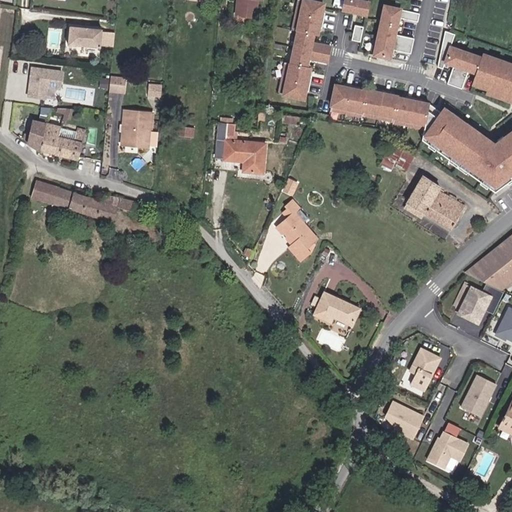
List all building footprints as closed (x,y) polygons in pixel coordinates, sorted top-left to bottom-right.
[(255,0),(237,0),(235,15),(254,18),(255,0)] [(328,63),(331,48),(312,44),(314,35),(318,36),(320,28),(322,29),(325,13),(322,13),(324,4),(302,0),(300,0),(281,95),(304,100),(306,92),(309,92),(312,77),(309,76),(311,68),(307,67),(309,59),(328,63)] [(366,15),(369,3),(353,0),(344,0),(343,10),(366,15)] [(395,34),(398,18),(418,22),(420,14),(384,6),(374,56),(390,59),(392,50),(411,54),(414,39),(395,34)] [(103,29),(71,26),(69,45),(101,48),(101,45),(114,46),(115,33),(103,32),(103,29)] [(361,43),(364,28),(355,26),(352,41),(361,43)] [(445,62),(449,50),(451,46),(455,33),(445,30),(438,66),(443,68),(445,62)] [(477,73),(482,58),(451,46),(449,50),(445,62),(454,65),(448,83),(462,88),(468,70),(477,73)] [(511,63),(484,54),(482,58),(477,73),(473,84),(488,89),(511,97),(511,63)] [(58,90),(61,73),(31,68),(27,97),(44,99),(46,88),(58,90)] [(125,93),(127,78),(111,77),(111,81),(110,92),(125,93)] [(107,90),(108,80),(99,80),(99,89),(107,90)] [(160,85),(148,84),(147,98),(159,99),(160,85)] [(426,122),(430,104),(421,102),(422,100),(407,96),(406,99),(391,96),(392,92),(377,89),(376,92),(368,90),(368,92),(360,91),(360,88),(345,84),(344,87),(336,86),(331,110),(425,129),(426,122)] [(511,97),(488,89),(487,93),(511,101),(511,97)] [(432,127),(442,113),(432,106),(430,104),(426,122),(432,127)] [(511,179),(511,131),(495,144),(444,109),(442,113),(432,127),(422,140),(496,192),(511,179)] [(153,112),(129,111),(128,119),(124,123),(123,131),(126,135),(126,144),(149,146),(150,129),(152,129),(153,112)] [(306,117),(285,114),(285,120),(306,123),(306,117)] [(432,127),(426,122),(425,129),(422,140),(432,127)] [(24,136),(23,144),(35,152),(80,163),(85,135),(75,133),(73,144),(59,141),(61,129),(34,124),(32,137),(24,136)] [(218,126),(218,132),(215,163),(247,166),(246,175),(265,177),(268,148),(236,145),(237,136),(233,135),(234,127),(232,127),(221,126),(218,126)] [(191,129),(180,128),(179,138),(190,139),(191,129)] [(403,170),(411,153),(390,143),(382,159),(384,160),(394,165),(403,170)] [(381,168),(391,172),(394,165),(384,160),(381,168)] [(420,174),(405,202),(421,211),(451,229),(465,205),(443,193),(447,187),(439,183),(438,184),(420,174)] [(31,198),(97,217),(102,201),(36,181),(31,198)] [(365,190),(353,186),(348,199),(360,203),(365,190)] [(146,212),(147,209),(104,196),(102,201),(97,217),(112,221),(117,207),(134,212),(135,208),(146,212)] [(289,236),(295,243),(290,247),(288,248),(299,263),(310,253),(306,249),(317,239),(305,226),(307,223),(298,213),(301,210),(293,201),(285,208),(287,210),(283,214),(287,219),(278,227),(287,237),(289,236)] [(418,217),(421,211),(405,202),(402,208),(418,217)] [(278,227),(275,229),(290,247),(295,243),(289,236),(287,237),(278,227)] [(511,282),(511,234),(466,272),(504,289),(511,282)] [(494,296),(472,285),(457,314),(480,325),(494,296)] [(328,326),(331,320),(351,330),(359,313),(324,297),(313,319),(328,326)] [(511,306),(508,305),(494,334),(506,340),(507,338),(511,340),(511,306)] [(443,358),(421,347),(404,381),(426,392),(443,358)] [(498,384),(477,374),(461,405),(481,416),(498,384)] [(425,416),(393,400),(382,422),(414,438),(425,416)] [(511,435),(511,406),(509,405),(498,428),(511,435)] [(511,440),(511,435),(498,428),(495,433),(511,440)] [(461,462),(470,443),(441,429),(427,458),(446,468),(451,457),(461,462)] [(103,511),(107,505),(101,502),(96,511),(103,511)]
